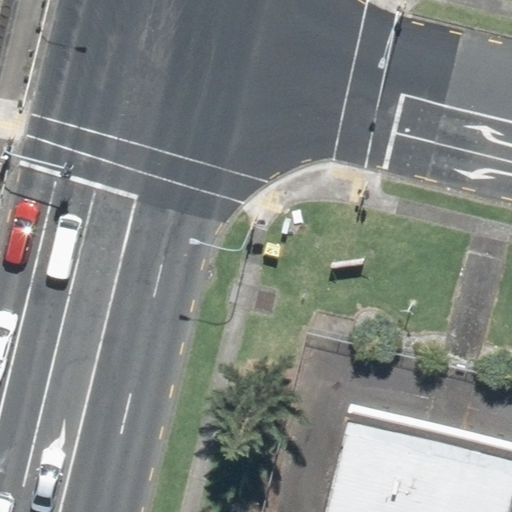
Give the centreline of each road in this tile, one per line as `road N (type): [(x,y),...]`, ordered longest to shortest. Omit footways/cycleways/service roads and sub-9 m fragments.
road 1 (primary): [(19,511),(140,27)]
road 2 (unclassified): [(511,113),(140,27)]
